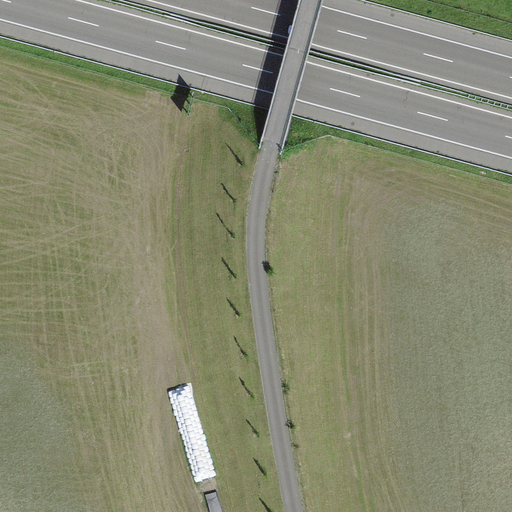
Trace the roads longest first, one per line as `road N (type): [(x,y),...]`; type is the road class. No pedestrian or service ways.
road 1 (motorway): [(0,0),(511,139)]
road 2 (track): [(295,511),(263,318),(257,224),(311,0)]
road 3 (motorway): [(511,80),(216,0)]
